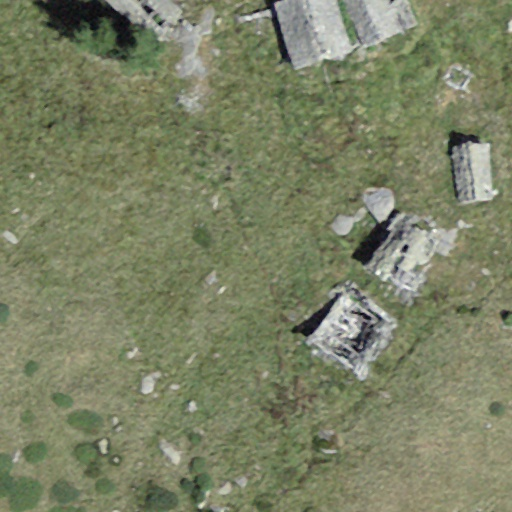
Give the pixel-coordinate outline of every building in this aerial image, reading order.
[(186,10),(172,0),(100,0),(98,3),(159,47),(186,10)] [(334,0),(298,0),(274,7),(292,73),(351,56),(334,0)] [(385,0),(341,0),(363,51),(415,30),(402,0),(401,0),(388,6),(385,0)] [(488,149),(452,151),(456,207),(492,205),(488,149)] [(442,247),(396,217),(361,270),(406,300),(442,247)]
